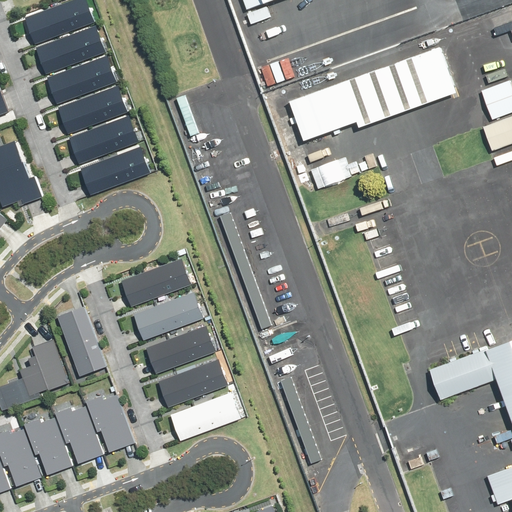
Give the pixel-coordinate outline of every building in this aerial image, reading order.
[(85,0),(76,0),(25,19),(35,45),(94,23),(85,0)] [(244,0),(248,10),(275,0),(244,0)] [(95,27),(36,49),(46,75),(105,53),(95,27)] [(440,45),(287,101),(305,149),(457,93),(440,45)] [(106,57),(47,79),(57,105),(116,83),(106,57)] [(492,121),(511,113),(511,85),(510,81),(481,92),(492,121)] [(117,87),(58,109),(68,134),(127,113),(117,87)] [(511,116),(484,127),(493,152),(511,145),(511,116)] [(128,117),(70,139),(79,163),(137,142),(128,117)] [(469,130),(464,119),(444,127),(449,138),(469,130)] [(442,130),(424,137),(428,146),(446,139),(442,130)] [(15,141),(0,145),(0,200),(2,206),(21,199),(23,203),(41,197),(34,176),(28,178),(15,141)] [(140,147),(81,168),(91,194),(150,172),(140,147)] [(318,189),(369,171),(365,158),(347,164),(345,158),(311,170),(318,189)] [(231,209),(220,213),(260,327),(270,324),(231,209)] [(181,259),(121,280),(131,306),(190,285),(181,259)] [(193,292),(133,314),(143,340),(203,318),(193,292)] [(83,306),(57,316),(79,376),(106,366),(83,306)] [(205,326),(146,347),(156,373),(214,351),(205,326)] [(511,332),(426,364),(440,401),(493,382),(511,434),(511,332)] [(25,375),(0,384),(0,391),(6,408),(44,394),(42,389),(69,379),(55,339),(36,345),(39,354),(32,356),(34,362),(21,367),(25,375)] [(217,359),(158,381),(168,407),(227,385),(217,359)] [(288,377),(280,380),(307,461),(315,458),(288,377)] [(230,392),(170,414),(180,441),(240,418),(230,392)] [(101,396),(86,401),(97,431),(101,430),(109,451),(134,443),(117,394),(103,399),(101,396)] [(70,407),(55,412),(66,443),(70,441),(78,463),(103,454),(96,433),(93,434),(83,407),(72,411),(70,407)] [(39,418),(24,424),(35,454),(39,453),(47,474),(72,465),(65,445),(62,446),(52,418),(41,422),(39,418)] [(8,430),(0,432),(0,454),(4,466),(8,464),(16,486),(41,476),(34,456),(31,457),(21,430),(10,434),(8,430)] [(0,491),(10,488),(3,468),(0,468),(0,467),(0,491)] [(511,467),(485,477),(496,506),(509,501),(511,507),(511,467)]
